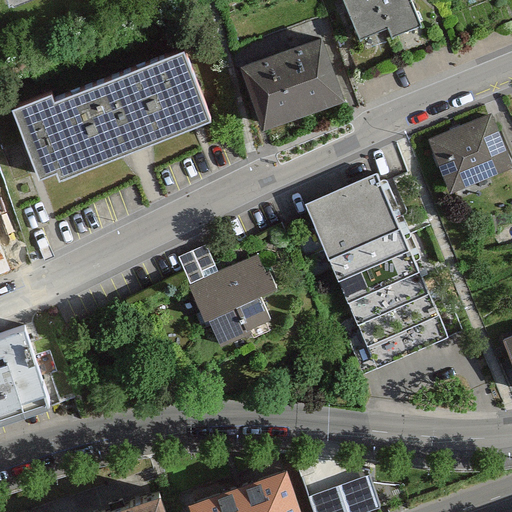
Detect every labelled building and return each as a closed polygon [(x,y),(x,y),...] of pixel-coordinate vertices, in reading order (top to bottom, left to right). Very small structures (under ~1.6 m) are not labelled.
[(345,0),(362,38),(389,27),(395,41),(423,29),(410,0),(345,0)] [(243,69),(262,125),(344,97),(324,41),(243,69)] [(6,99),(37,177),(58,169),(61,178),(213,118),(184,45),(51,98),(45,83),(6,99)] [(511,156),(488,105),(424,134),(450,190),(511,161),(511,156)] [(375,168),(303,201),(378,363),(450,330),(375,168)] [(258,249),(188,284),(218,343),(270,317),(258,293),(276,284),(258,249)] [(0,418),(51,401),(22,318),(0,325),(0,418)] [(187,494),(193,511),(300,511),(305,510),(285,457),(187,494)] [(314,483),(320,511),(343,511),(383,503),(375,468),(314,483)] [(59,511),(162,511),(152,481),(59,511)]
